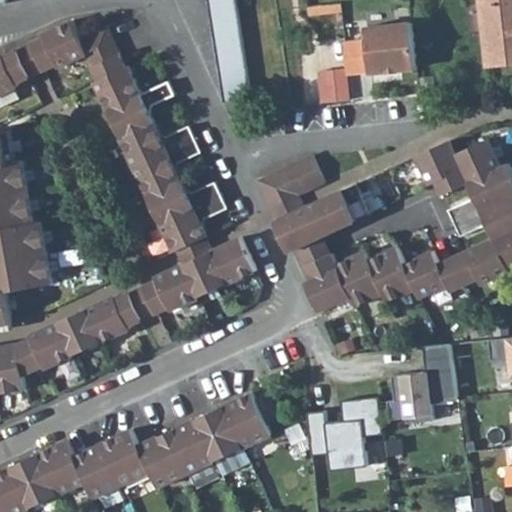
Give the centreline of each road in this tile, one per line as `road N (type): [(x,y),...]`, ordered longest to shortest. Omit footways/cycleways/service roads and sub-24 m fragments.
road 1 (residential): [(229,157),(299,307),(0,452)]
road 2 (residential): [(149,0),(162,12),(229,157)]
road 3 (residential): [(229,157),(395,132)]
road 4 (residential): [(351,237),(410,206),(395,132)]
